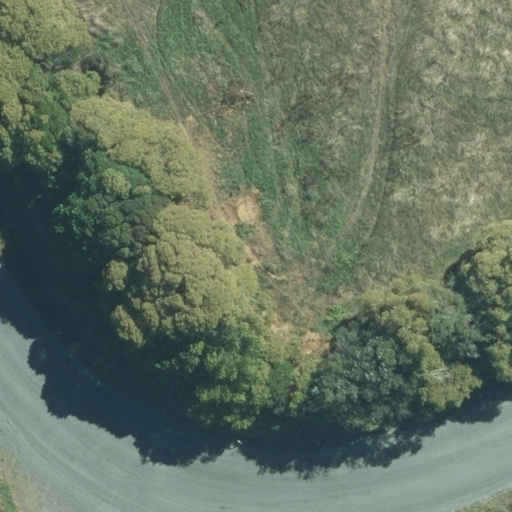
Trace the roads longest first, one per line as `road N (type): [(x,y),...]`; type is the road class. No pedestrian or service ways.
road 1 (unclassified): [(0,319),(37,398),(237,511)]
road 2 (unclassified): [(316,511),(511,440)]
